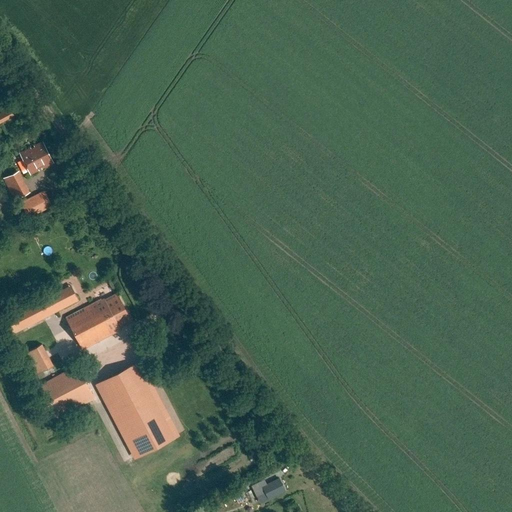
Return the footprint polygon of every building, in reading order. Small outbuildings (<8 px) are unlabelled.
[(0,122),(13,115),(10,108),(0,113),(0,122)] [(53,163),(42,142),(19,154),(30,175),(53,163)] [(26,190),(17,171),(3,178),(13,197),(26,190)] [(50,176),(54,184),(61,181),(57,173),(50,176)] [(45,186),(30,194),(37,208),(53,200),(45,186)] [(2,318),(11,336),(79,301),(70,283),(2,318)] [(100,300),(66,317),(82,350),(116,333),(119,328),(131,322),(117,294),(102,301),(100,300)] [(32,376),(53,365),(41,344),(20,355),(32,376)] [(100,384),(138,455),(175,436),(138,364),(100,384)] [(55,419),(94,399),(76,365),(37,386),(55,419)] [(264,480),(251,486),(257,497),(265,492),(268,498),(285,490),(279,478),(266,484),(264,480)] [(228,511),(222,500),(215,504),(218,511),(228,511)]
